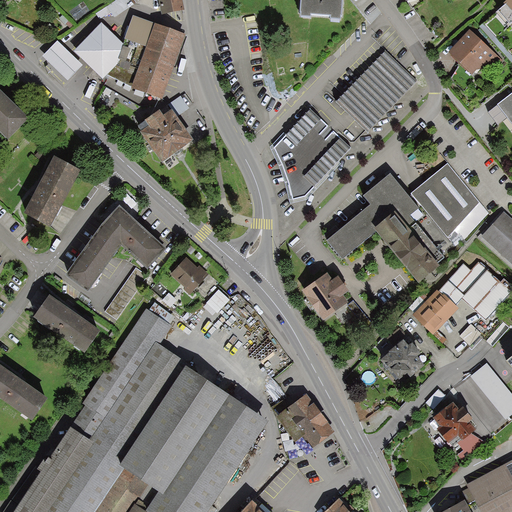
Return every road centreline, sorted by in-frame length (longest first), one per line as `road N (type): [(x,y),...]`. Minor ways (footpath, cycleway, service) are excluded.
road 1 (residential): [(380,0),(422,56),(434,95),(417,124),(305,233)]
road 2 (secondary): [(240,266),(284,316),(391,511)]
road 3 (tertiary): [(192,0),(209,82),(259,192),(257,245),(240,266)]
road 4 (secondary): [(0,39),(123,161)]
road 5 (secondary): [(123,161),(240,266)]
road 6 (residential): [(44,269),(123,161)]
